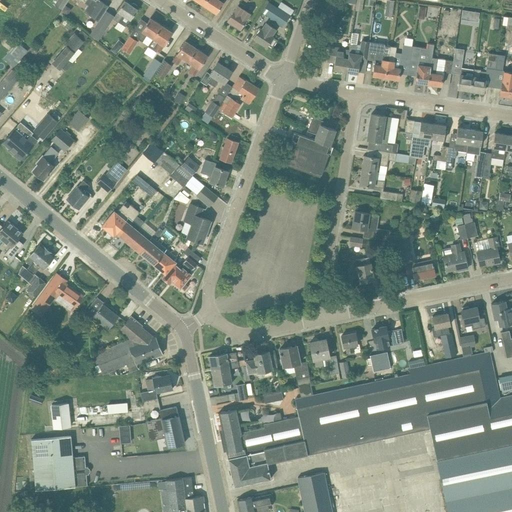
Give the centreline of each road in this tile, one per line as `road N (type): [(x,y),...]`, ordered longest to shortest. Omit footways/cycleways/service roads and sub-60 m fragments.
road 1 (unclassified): [(204,315),(282,77)]
road 2 (tertiary): [(184,330),(0,177)]
road 3 (residential): [(324,317),(356,93)]
road 4 (residential): [(324,317),(511,278)]
road 5 (tertiary): [(224,511),(184,330)]
road 6 (residential): [(511,115),(356,93)]
road 7 (residential): [(282,77),(159,0)]
road 8 (residential): [(204,315),(251,333),(324,317)]
